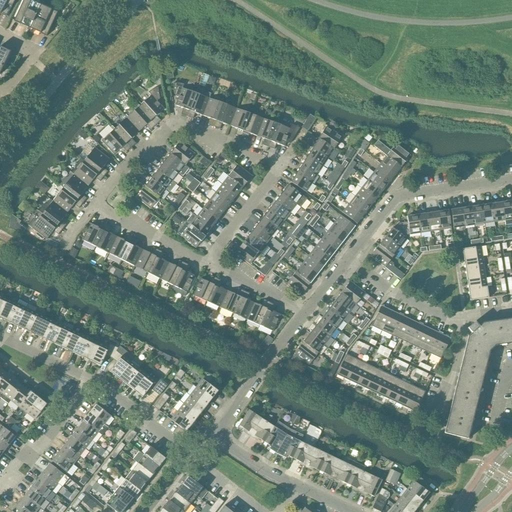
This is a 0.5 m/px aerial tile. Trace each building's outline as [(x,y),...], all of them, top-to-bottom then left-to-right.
[(0,0),(0,14),(1,13),(5,16),(5,17),(6,18),(15,0),(0,0)] [(30,29),(41,5),(40,6),(31,2),(32,1),(31,0),(30,1),(27,0),(23,0),(14,22),(15,22),(15,21),(20,23),(20,24),(21,25),(21,24),(30,28),(30,29)] [(42,5),(41,5),(30,29),(31,29),(31,28),(40,32),(39,33),(40,34),(41,33),(46,35),(45,36),(46,37),(58,13),(57,12),(56,13),(51,11),(52,10),(51,9),(50,10),(41,6),(42,5)] [(0,74),(11,52),(0,47),(0,46),(0,74)] [(187,117),(196,93),(182,88),(184,85),(181,84),(179,83),(176,83),(173,84),(176,97),(178,97),(175,105),(183,108),(181,115),(187,117)] [(139,107),(156,125),(161,121),(156,116),(164,109),(159,102),(160,101),(163,100),(161,90),(158,90),(158,88),(155,88),(153,90),(151,91),(149,93),(152,95),(139,107)] [(203,116),(209,98),(211,94),(205,92),(204,89),(197,89),(196,93),(187,117),(193,119),(195,113),(203,116)] [(223,103),(209,98),(203,116),(210,119),(208,125),(214,127),(223,103)] [(236,109),(223,103),(214,127),(220,129),(222,123),(230,126),(236,109)] [(139,107),(126,118),(139,132),(147,125),(151,130),(156,125),(139,107)] [(250,114),(236,109),(230,126),(238,129),(235,135),(241,137),(250,114)] [(264,119),(250,114),(241,137),(247,140),(250,133),(257,136),(264,119)] [(139,132),(126,118),(114,129),(131,148),(136,144),(131,139),(139,132)] [(277,124),(264,119),(257,136),(264,139),(262,145),(268,147),(277,124)] [(305,122),(301,127),(306,131),(310,125),(305,122)] [(277,124),(268,147),(274,150),(276,143),(284,147),(286,143),(290,144),(299,129),(291,125),(290,129),(277,124)] [(319,139),(334,149),(342,137),(327,126),(319,139)] [(126,152),(131,148),(114,129),(101,141),(114,155),(122,148),(126,152)] [(82,130),(78,135),(84,141),(88,136),(82,130)] [(96,135),(92,139),(97,143),(100,140),(96,135)] [(329,158),(334,149),(319,139),(313,148),(329,158)] [(377,141),(374,146),(387,156),(401,168),(411,156),(396,144),(391,151),(377,141)] [(170,154),(185,165),(194,153),(180,142),(170,154)] [(364,144),(361,142),(358,147),(364,151),(367,146),(364,144)] [(350,146),(344,155),(350,159),(356,150),(350,146)] [(81,159),(104,177),(108,172),(103,168),(109,159),(95,148),(86,159),(83,157),(81,159)] [(323,166),(329,158),(313,148),(307,156),(323,166)] [(170,154),(164,162),(179,173),(183,176),(189,168),(185,165),(170,154)] [(317,175),(323,166),(307,156),(302,165),(317,175)] [(387,156),(380,164),(395,176),(401,168),(387,156)] [(199,163),(207,168),(211,163),(203,157),(199,163)] [(104,177),(81,159),(77,163),(75,163),(74,170),(71,173),(88,186),(95,178),(100,182),(104,177)] [(172,181),(179,173),(164,162),(158,170),(172,181)] [(389,184),(395,176),(380,164),(374,172),(389,184)] [(252,176),(238,165),(228,176),(243,188),(252,176)] [(312,183),(317,175),(302,165),(296,173),(312,183)] [(158,170),(151,178),(166,189),(170,192),(176,185),(172,182),(172,181),(158,170)] [(382,192),(389,184),(374,172),(368,180),(382,192)] [(82,194),(88,186),(71,173),(68,177),(63,179),(63,183),(59,185),(63,188),(83,204),(87,199),(82,194)] [(312,183),(296,173),(290,182),(306,192),(312,183)] [(237,196),(243,188),(228,176),(222,184),(237,196)] [(160,197),(166,189),(151,178),(145,186),(160,197)] [(376,200),(382,192),(368,180),(361,188),(376,200)] [(230,204),(237,196),(222,184),(216,193),(230,204)] [(289,185),(282,193),(297,205),(300,208),(307,199),(303,196),(289,185)] [(160,197),(145,186),(136,198),(151,209),(160,197)] [(53,201),(67,213),(74,205),(79,209),(83,204),(63,188),(53,201)] [(370,208),(376,200),(361,188),(355,196),(370,208)] [(224,212),(230,204),(216,193),(209,201),(224,212)] [(290,213),(297,205),(282,193),(276,201),(290,213)] [(364,216),(370,208),(355,196),(349,204),(364,216)] [(67,213),(53,201),(50,199),(47,203),(41,206),(41,209),(39,212),(62,230),(66,225),(61,221),(67,213)] [(189,203),(185,200),(181,205),(185,208),(187,209),(190,205),(188,204),(189,203)] [(505,221),(511,219),(511,200),(511,201),(502,202),(505,221)] [(23,201),(18,208),(19,209),(23,212),(26,208),(28,205),(25,202),(23,201)] [(217,220),(224,212),(209,201),(203,209),(217,220)] [(276,201),(269,209),(284,221),(290,213),(276,201)] [(495,222),(505,221),(502,202),(492,204),(495,222)] [(364,216),(349,204),(342,213),(357,224),(364,216)] [(484,224),(495,222),(492,204),(482,205),(484,224)] [(474,225),(484,224),(482,205),(472,207),(474,225)] [(464,227),(474,225),(472,207),(462,208),(464,227)] [(464,227),(462,208),(451,210),(454,228),(464,227)] [(211,228),(217,220),(203,209),(197,217),(211,228)] [(269,209),(263,217),(278,229),(284,221),(269,209)] [(438,212),(441,230),(451,229),(448,210),(438,212)] [(62,230),(39,212),(28,225),(32,228),(38,233),(36,235),(41,239),(43,237),(46,240),(53,231),(58,235),(62,230)] [(438,212),(428,213),(430,232),(441,230),(438,212)] [(420,233),(430,232),(428,213),(418,215),(420,233)] [(205,236),(211,228),(197,217),(196,217),(192,214),(186,222),(205,236)] [(11,215),(9,228),(15,230),(21,223),(11,215)] [(182,220),(176,215),(172,220),(178,225),(182,220)] [(334,224),(348,235),(355,227),(340,215),(334,224)] [(407,235),(420,233),(418,215),(407,216),(408,222),(400,223),(407,235)] [(271,237),(278,229),(263,217),(257,225),(271,237)] [(96,247),(107,224),(101,222),(98,227),(91,224),(82,240),(96,247)] [(181,237),(185,240),(196,248),(205,236),(186,222),(185,222),(177,232),(177,234),(181,237)] [(386,236),(400,247),(400,248),(407,239),(405,238),(407,235),(400,223),(395,230),(392,228),(386,236)] [(96,247),(109,253),(117,237),(110,233),(113,227),(107,224),(96,247)] [(334,224),(327,232),(342,243),(348,235),(334,224)] [(265,245),(271,237),(257,225),(251,233),(265,245)] [(336,251),(342,243),(327,232),(321,240),(336,251)] [(251,233),(244,241),(259,253),(264,257),(270,249),(265,245),(251,233)] [(109,253),(122,260),(133,237),(127,234),(124,240),(117,237),(109,253)] [(386,236),(379,244),(394,256),(400,248),(400,247),(386,236)] [(122,260),(135,266),(143,250),(136,246),(139,240),(133,237),(122,260)] [(330,259),(336,251),(321,240),(315,248),(330,259)] [(235,253),(243,260),(250,265),(259,253),(244,241),(235,253)] [(230,242),(225,249),(230,253),(235,246),(230,242)] [(390,261),(394,256),(379,244),(370,256),(401,280),(404,275),(394,267),(393,263),(390,261)] [(464,260),(482,257),(481,246),(462,249),(464,260)] [(72,248),(68,255),(75,259),(78,251),(72,248)] [(135,266),(148,273),(159,250),(153,248),(150,253),(143,250),(135,266)] [(323,267),(330,259),(315,248),(309,256),(323,267)] [(148,273),(161,279),(169,263),(162,259),(165,253),(159,250),(148,273)] [(317,275),(323,267),(309,256),(302,264),(317,275)] [(484,267),(482,257),(464,260),(466,270),(484,267)] [(161,279),(173,286),(185,263),(179,260),(176,266),(169,263),(161,279)] [(185,263),(173,286),(171,291),(176,295),(179,294),(184,297),(187,293),(195,276),(188,272),(190,266),(185,263)] [(311,283),(317,275),(302,264),(296,272),(311,283)] [(267,265),(262,271),(266,274),(271,268),(267,265)] [(485,277),(484,267),(466,270),(467,280),(485,277)] [(311,283),(296,272),(287,284),(301,295),(311,283)] [(207,302),(217,279),(211,276),(208,282),(201,279),(193,296),(207,302)] [(487,287),(485,277),(467,280),(469,290),(487,287)] [(207,302),(220,308),(228,291),(220,287),(223,281),(217,279),(207,302)] [(365,293),(356,285),(351,281),(341,293),(356,305),(365,293)] [(470,301),(478,299),(489,298),(487,287),(469,290),(470,301)] [(220,308),(233,314),(244,291),(238,288),(235,294),(228,291),(220,308)] [(233,314),(246,320),(254,303),(247,299),(249,293),(244,291),(233,314)] [(341,293),(335,301),(350,313),(356,305),(341,293)] [(0,315),(0,318),(8,322),(17,304),(7,300),(0,315)] [(246,320),(259,326),(270,303),(264,300),(261,306),(254,303),(246,320)] [(335,301),(329,309),(343,321),(350,313),(335,301)] [(270,303),(259,326),(273,332),(281,315),(273,311),(276,305),(270,303)] [(17,304),(8,322),(17,327),(26,308),(17,304)] [(382,331),(391,311),(381,306),(372,326),(382,331)] [(17,327),(26,331),(35,313),(26,308),(17,327)] [(329,309),(322,318),(337,329),(343,321),(329,309)] [(382,331),(392,336),(401,315),(391,311),(382,331)] [(26,331),(36,335),(44,317),(35,313),(26,331)] [(392,336),(400,339),(401,340),(411,320),(401,315),(392,336)] [(53,321),(44,317),(36,335),(45,340),(53,321)] [(331,337),(337,329),(322,318),(316,326),(331,337)] [(511,343),(511,318),(503,320),(506,344),(511,343)] [(401,340),(411,345),(421,324),(411,320),(401,340)] [(484,375),(490,351),(496,346),(506,344),(503,320),(483,323),(479,326),(475,322),(468,328),(472,333),(468,337),(460,369),(484,375)] [(45,340),(54,344),(63,326),(53,321),(45,340)] [(358,327),(362,330),(366,325),(362,322),(362,323),(359,321),(357,323),(359,326),(358,327)] [(411,345),(421,349),(431,329),(421,324),(411,345)] [(54,344),(63,348),(72,330),(63,326),(54,344)] [(72,330),(63,348),(73,353),(81,335),(83,330),(74,326),(72,330)] [(324,345),(331,337),(316,326),(310,334),(324,345)] [(421,349),(431,354),(440,333),(431,329),(421,349)] [(441,359),(450,340),(451,338),(440,333),(431,354),(441,359)] [(310,334),(303,342),(318,353),(323,347),(327,350),(328,349),(324,346),(324,345),(310,334)] [(90,339),(81,335),(73,353),(82,357),(90,339)] [(100,343),(90,339),(82,357),(91,362),(100,343)] [(295,354),(291,359),(302,364),(304,361),(309,365),(318,353),(303,342),(294,354),(295,354)] [(100,343),(91,362),(101,366),(106,356),(112,358),(118,348),(110,344),(108,348),(100,343)] [(118,348),(112,358),(117,363),(110,372),(118,378),(134,358),(119,347),(118,348)] [(331,361),(338,364),(341,358),(338,357),(338,356),(334,353),(331,361)] [(347,380),(357,359),(346,354),(337,375),(347,380)] [(118,378),(126,385),(138,369),(142,364),(134,358),(118,378)] [(347,380),(357,384),(366,364),(357,359),(347,380)] [(357,384),(366,389),(376,368),(366,364),(357,384)] [(386,373),(376,368),(366,389),(376,394),(386,373)] [(147,375),(138,369),(126,385),(134,391),(147,375)] [(457,382),(481,388),(484,375),(460,369),(457,382)] [(6,373),(0,381),(0,397),(14,380),(6,373)] [(376,394),(386,398),(396,378),(386,373),(376,394)] [(147,375),(134,391),(143,397),(150,388),(159,396),(167,385),(157,377),(154,381),(147,375)] [(406,382),(396,378),(386,398),(396,403),(406,382)] [(196,387),(212,400),(218,391),(213,387),(203,379),(196,387)] [(22,386),(14,380),(0,397),(0,398),(8,404),(11,401),(22,386)] [(396,403),(400,405),(406,407),(415,387),(406,382),(396,403)] [(454,395),(478,401),(481,388),(457,382),(454,395)] [(11,401),(19,407),(30,392),(22,386),(11,401)] [(205,408),(212,400),(196,387),(190,396),(205,408)] [(416,412),(426,392),(415,387),(406,407),(416,412)] [(19,407),(27,413),(39,398),(36,395),(30,391),(30,392),(19,407)] [(451,408),(474,414),(478,401),(454,395),(451,408)] [(199,416),(205,408),(190,396),(184,404),(199,416)] [(167,401),(162,397),(154,407),(159,411),(167,401)] [(39,398),(27,413),(35,420),(47,404),(42,400),(39,398)] [(89,412),(105,424),(111,416),(96,404),(92,409),(89,412)] [(193,424),(199,416),(184,404),(177,412),(193,424)] [(448,420),(471,426),(474,414),(451,408),(448,420)] [(250,436),(262,419),(249,410),(242,420),(239,426),(246,430),(245,433),(250,436)] [(105,424),(89,412),(87,415),(82,421),(83,422),(84,421),(98,432),(102,435),(108,428),(104,425),(105,424)] [(171,420),(186,432),(193,424),(177,412),(171,420)] [(240,418),(234,426),(237,428),(239,426),(242,420),(240,418)] [(262,419),(250,436),(255,440),(257,437),(264,442),(274,427),(262,419)] [(444,433),(445,434),(468,439),(471,426),(448,420),(444,433)] [(83,422),(77,429),(92,441),(98,432),(84,421),(83,422)] [(274,427),(264,442),(271,447),(270,449),(276,454),(290,430),(278,422),(274,427)] [(15,437),(1,425),(0,424),(0,437),(9,445),(15,437)] [(77,429),(71,437),(86,449),(92,441),(77,429)] [(129,443),(137,433),(132,430),(124,440),(129,443)] [(290,430),(276,454),(283,457),(285,455),(292,458),(300,441),(303,436),(290,430)] [(0,450),(3,453),(9,445),(0,437),(0,450)] [(71,437),(65,445),(79,457),(86,449),(71,437)] [(305,467),(314,448),(300,441),(292,458),(300,462),(299,464),(305,467)] [(65,445),(58,453),(73,465),(79,457),(65,445)] [(150,447),(144,455),(159,467),(166,459),(150,447)] [(314,448),(305,467),(310,470),(312,467),(319,471),(327,454),(314,448)] [(159,467),(144,455),(139,452),(133,460),(138,463),(153,475),(155,472),(159,467)] [(73,465),(58,453),(52,461),(67,473),(73,465)] [(327,454),(319,471),(327,475),(326,477),(332,480),(341,461),(327,454)] [(339,480),(346,484),(356,463),(347,459),(345,463),(341,461),(332,480),(338,483),(339,480)] [(138,463),(131,471),(146,483),(150,478),(153,475),(138,463)] [(346,484),(354,488),(353,490),(359,493),(368,474),(363,471),(365,467),(356,463),(346,484)] [(44,472),(58,484),(62,486),(68,478),(50,464),(44,472)] [(131,471),(125,479),(140,491),(146,483),(131,471)] [(52,492),(58,484),(44,472),(37,480),(52,492)] [(368,474),(359,493),(365,496),(366,493),(374,497),(382,480),(368,474)] [(78,482),(84,486),(87,481),(88,480),(83,476),(78,482)] [(208,491),(188,476),(181,484),(196,496),(201,500),(208,491)] [(407,489),(423,501),(427,496),(429,493),(424,489),(423,488),(426,483),(420,478),(416,483),(414,481),(407,489)] [(125,479),(119,487),(134,499),(140,491),(125,479)] [(46,500),(52,492),(37,480),(31,488),(46,500)] [(181,484),(177,489),(175,492),(190,504),(196,496),(181,484)] [(128,507),(134,499),(119,487),(113,495),(128,507)] [(31,488),(25,496),(39,508),(46,500),(31,488)] [(407,489),(401,497),(416,509),(419,506),(423,501),(407,489)] [(169,500),(183,511),(190,504),(175,492),(172,495),(169,500)] [(381,511),(387,499),(383,496),(379,494),(376,500),(372,508),(380,511),(381,511)] [(106,504),(116,511),(123,511),(128,507),(113,495),(106,504)] [(28,511),(36,511),(39,508),(25,496),(18,504),(28,511)] [(395,505),(400,509),(403,511),(414,511),(416,509),(401,497),(395,505)] [(216,511),(224,502),(219,498),(211,508),(216,511)] [(167,511),(183,511),(169,500),(165,505),(162,508),(167,511)]
